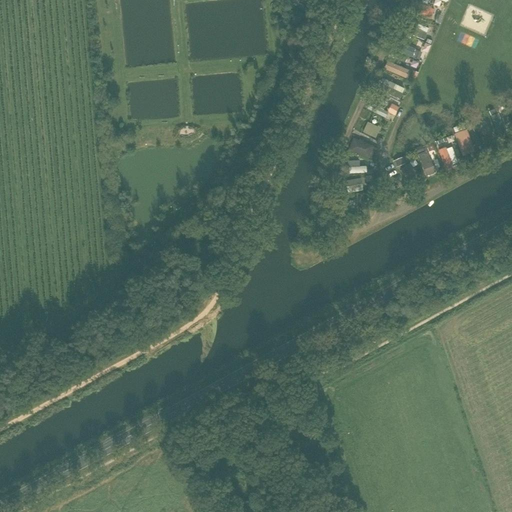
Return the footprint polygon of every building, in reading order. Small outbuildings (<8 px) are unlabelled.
[(410,46),(408,56),(419,58),(421,48),(410,46)] [(419,74),(413,71),(409,80),(415,83),(419,74)] [(378,90),(402,98),(406,88),(382,79),(378,90)] [(370,101),(366,109),(386,118),(389,112),(396,116),(400,108),(390,103),(387,110),(370,101)] [(494,121),(498,136),(506,134),(503,119),(494,121)] [(367,122),(363,133),(377,139),(382,128),(367,122)] [(454,131),(463,157),(476,153),(467,126),(454,131)] [(353,139),(349,151),(375,160),(379,148),(353,139)] [(436,174),(428,146),(417,149),(424,177),(436,174)] [(459,165),(453,146),(439,150),(445,169),(459,165)] [(404,156),(394,162),(408,183),(418,176),(404,156)] [(348,179),(349,192),(363,191),(362,178),(348,179)]
